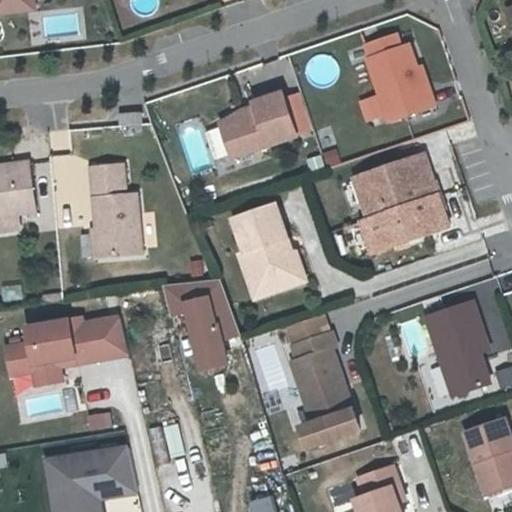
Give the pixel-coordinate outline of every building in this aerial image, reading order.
[(0,0),(0,12),(37,8),(35,0),(0,0)] [(77,33),(76,15),(45,16),(46,35),(77,33)] [(386,118),(433,102),(423,75),(419,76),(412,57),(406,41),(399,43),(394,29),(361,41),(366,54),(364,56),(376,91),(383,111),(386,118)] [(419,76),(423,75),(417,55),(412,57),(419,76)] [(218,120),(230,154),(295,132),(280,89),(251,100),(253,104),(241,108),(218,120)] [(383,111),(376,91),(365,96),(372,115),(383,111)] [(118,111),(119,125),(142,123),(141,109),(118,111)] [(211,159),(224,157),(217,126),(204,129),(211,159)] [(368,215),(361,218),(372,249),(446,223),(421,151),(354,175),(368,215)] [(8,171),(0,172),(0,218),(6,218),(12,217),(30,214),(24,165),(7,167),(8,171)] [(130,167),(119,168),(121,198),(132,197),(130,167)] [(121,198),(119,168),(87,170),(94,260),(137,257),(132,197),(121,198)] [(266,278),(283,286),(297,280),(292,265),(301,261),(296,248),(288,248),(284,237),(287,235),(274,201),(231,217),(244,250),(244,251),(249,249),(260,281),(266,278)] [(0,233),(14,232),(12,217),(6,218),(0,218),(0,233)] [(66,257),(92,254),(87,221),(61,224),(66,257)] [(244,251),(244,250),(239,252),(255,296),(283,286),(266,278),(260,281),(249,249),(244,251)] [(292,265),(297,280),(306,277),(301,261),(292,265)] [(218,276),(161,283),(168,318),(182,318),(198,373),(228,366),(223,343),(244,335),(218,276)] [(475,332),(482,330),(470,298),(424,315),(452,393),(491,379),(481,349),(475,332)] [(10,377),(125,356),(118,317),(81,323),(80,317),(25,327),(28,344),(4,348),(10,377)] [(292,357),(306,400),(294,404),(300,424),(312,420),(347,408),(339,383),(345,382),(333,346),(338,344),(333,329),(293,342),(298,356),(292,357)] [(487,346),(482,330),(475,332),(481,349),(487,346)] [(246,340),(262,399),(292,390),(275,331),(246,340)] [(511,362),(495,368),(501,388),(511,384),(511,362)] [(339,383),(347,408),(353,406),(345,382),(339,383)] [(87,429),(112,428),(111,411),(86,413),(87,429)] [(511,452),(510,448),(511,447),(511,438),(504,416),(464,430),(486,492),(511,483),(511,452)] [(184,455),(176,420),(160,423),(168,458),(184,455)] [(136,488),(127,444),(42,456),(49,511),(101,511),(99,496),(136,488)] [(392,484),(399,482),(392,463),(357,475),(363,494),(354,497),(359,511),(401,511),(397,499),(392,484)] [(253,511),(275,511),(266,478),(246,484),(253,511)] [(404,497),(399,482),(392,484),(397,499),(404,497)]
